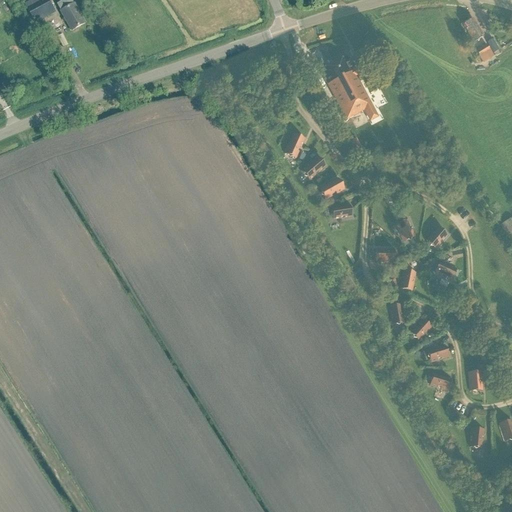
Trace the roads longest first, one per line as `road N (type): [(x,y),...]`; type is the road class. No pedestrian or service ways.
road 1 (tertiary): [(0,135),(284,30)]
road 2 (track): [(511,402),(468,403),(443,322),(372,282),(363,256),(366,202)]
road 3 (track): [(383,184),(428,200),(458,223),(477,306),(511,333)]
